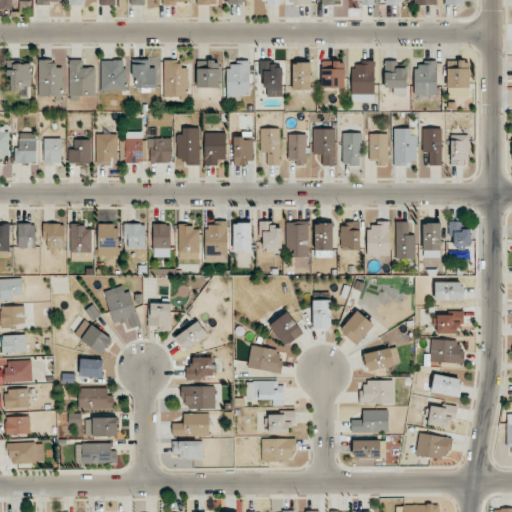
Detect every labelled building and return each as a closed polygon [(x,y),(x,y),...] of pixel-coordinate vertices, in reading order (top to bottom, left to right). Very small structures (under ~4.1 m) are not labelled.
[(12,0),(0,0),(0,8),(12,9),(12,0)] [(20,10),(31,10),(30,0),(20,0),(20,10)] [(62,67),(56,67),(56,60),(39,59),(38,95),(61,96),(62,67)] [(155,67),(149,67),(149,59),(132,60),(133,77),(136,77),(136,88),(156,88),(155,67)] [(95,67),(83,67),(83,60),(69,60),(69,100),(80,100),(80,96),(95,95),(95,67)] [(101,60),(101,90),(125,90),(124,60),(101,60)] [(165,97),(186,96),(186,88),(188,87),(187,68),(179,68),(179,60),(163,60),(165,97)] [(262,61),(263,96),(283,96),(282,60),(262,61)] [(374,61),(358,60),(358,69),(352,69),(351,101),(374,102),(374,61)] [(447,87),(469,87),(470,61),(447,60),(447,87)] [(218,88),(219,61),(197,61),(196,87),(218,88)] [(321,87),(344,88),(344,61),(322,61),(321,87)] [(414,94),(436,95),(437,61),(415,61),(414,94)] [(292,63),(292,90),(310,89),(310,62),(292,63)] [(384,87),(393,88),(393,94),(406,94),(407,62),(384,62),(384,87)] [(31,63),(7,63),(7,75),(11,75),(11,90),(30,91),(31,63)] [(249,63),(226,63),(227,101),(241,101),(241,96),(250,96),(249,63)] [(469,88),(447,88),(447,96),(469,95),(469,88)] [(0,157),(8,158),(8,127),(0,126),(0,157)] [(199,164),(199,128),(182,128),(182,135),(176,135),(177,164),(199,164)] [(281,165),(280,128),(260,128),(261,152),(267,152),(267,165),(281,165)] [(322,166),(336,165),(336,128),(312,129),(313,154),(322,154),(322,166)] [(393,128),(394,165),(415,164),(415,128),(393,128)] [(442,165),(441,128),(422,128),(423,152),(429,152),(429,165),(442,165)] [(142,132),(125,131),(125,162),(147,162),(147,139),(142,139),(142,132)] [(225,164),(226,133),(205,132),(204,163),(225,164)] [(36,163),(36,133),(17,133),(17,163),(36,163)] [(96,165),(111,165),(111,158),(117,158),(117,134),(96,133),(96,165)] [(361,165),(362,133),(343,133),(342,164),(361,165)] [(388,133),(369,134),(369,160),(377,160),(377,165),(388,165),(388,133)] [(234,165),(252,165),(252,134),(233,134),(234,165)] [(306,134),(288,134),(288,164),(306,164),(306,134)] [(467,134),(451,134),(451,165),(467,165),(467,134)] [(62,138),(44,138),(44,162),(61,163),(62,138)] [(171,138),(149,139),(150,163),(172,162),(171,138)] [(90,139),(74,140),(75,150),(69,150),(69,163),(91,163),(90,139)] [(260,221),(261,250),(282,249),(281,228),(274,228),(274,221),(260,221)] [(308,221),(286,222),(286,249),(293,249),(293,257),(309,257),(308,221)] [(360,222),(341,221),(340,250),(360,250),(360,222)] [(367,255),(389,255),(390,222),(368,221),(367,255)] [(396,259),(415,259),(414,235),(408,235),(408,221),(395,222),(396,259)] [(460,222),(449,221),(449,234),(453,235),(453,248),(470,248),(471,229),(460,229),(460,222)] [(205,262),(228,261),(227,222),(205,222),(205,262)] [(18,248),(35,248),(36,224),(18,223),(18,248)] [(44,248),(64,248),(64,223),(45,223),(44,248)] [(99,256),(117,255),(117,223),(98,224),(99,256)] [(145,248),(146,224),(124,223),(124,248),(145,248)] [(153,248),(170,248),(170,224),(153,223),(153,248)] [(251,251),(251,223),(233,223),(233,251),(251,251)] [(423,251),(441,250),(440,223),(422,223),(423,251)] [(0,257),(9,257),(10,226),(0,225),(0,257)] [(70,260),(81,261),(81,252),(91,253),(92,226),(71,225),(70,260)] [(179,259),(200,259),(199,226),(178,227),(179,259)] [(0,301),(13,301),(13,295),(22,295),(22,278),(0,278),(0,301)] [(462,300),(463,282),(435,282),(434,300),(462,300)] [(140,325),(126,284),(103,292),(114,324),(124,321),(127,329),(140,325)] [(330,300),(312,300),(313,328),(331,328),(330,300)] [(171,303),(149,303),(149,325),(159,325),(159,330),(170,331),(171,303)] [(25,323),(24,305),(0,307),(1,328),(17,327),(17,323),(25,323)] [(374,325),(358,311),(340,330),(356,345),(374,325)] [(437,334),(462,333),(462,311),(436,312),(437,334)] [(303,332),(287,312),(269,325),(285,346),(303,332)] [(102,353),(112,337),(83,320),(74,336),(102,353)] [(175,337),(185,352),(208,336),(198,321),(175,337)] [(2,336),(2,353),(27,352),(26,334),(2,336)] [(430,362),(464,363),(465,348),(457,348),(457,340),(431,339),(430,362)] [(281,373),(283,360),(277,359),(279,350),(251,345),(247,367),(281,373)] [(363,353),(368,371),(400,363),(396,346),(363,353)] [(215,357),(193,357),(193,366),(185,366),(186,378),(215,377),(215,357)] [(102,377),(103,359),(80,359),(80,377),(102,377)] [(0,382),(32,382),(31,360),(8,361),(8,369),(0,369),(0,382)] [(461,378),(433,375),(431,393),(459,396),(461,378)] [(272,399),(272,406),(282,406),(281,380),(246,381),(247,400),(272,399)] [(393,381),(359,381),(360,404),(394,403),(393,381)] [(214,409),(215,386),(181,386),(181,398),(187,399),(187,409),(214,409)] [(113,408),(113,395),(108,395),(108,387),(78,388),(79,409),(113,408)] [(5,389),(6,408),(28,407),(28,388),(5,389)] [(427,424),(452,429),(456,408),(431,403),(427,424)] [(351,433),(388,432),(388,410),(362,410),(363,419),(351,420),(351,433)] [(295,411),(268,412),(268,433),(289,433),(288,425),(295,425),(295,411)] [(209,435),(209,413),(183,414),(183,423),(172,423),(172,436),(209,435)] [(6,434),(30,434),(30,416),(6,417),(6,434)] [(416,455),(448,459),(451,437),(418,433),(416,455)] [(295,438),(261,439),(261,460),(295,460),(295,438)] [(353,458),(385,458),(385,440),(353,440),(353,458)] [(203,441),(173,441),(172,457),(203,458),(203,441)] [(43,462),(42,442),(9,443),(10,463),(43,462)] [(111,443),(76,443),(76,464),(117,464),(117,451),(111,451),(111,443)]
